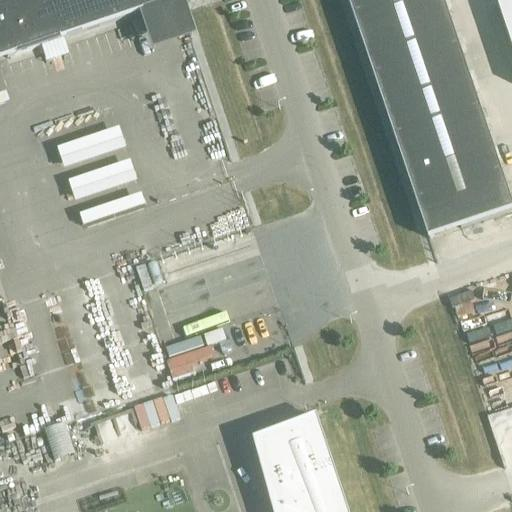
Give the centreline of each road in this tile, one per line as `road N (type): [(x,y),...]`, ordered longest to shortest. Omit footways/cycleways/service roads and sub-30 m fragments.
road 1 (unclassified): [(433,511),(260,0)]
road 2 (unknown): [(211,180),(145,211),(62,241),(54,237),(15,155),(16,109),(28,90),(70,74),(86,78),(169,152)]
road 3 (unknown): [(352,270),(413,289),(511,251)]
